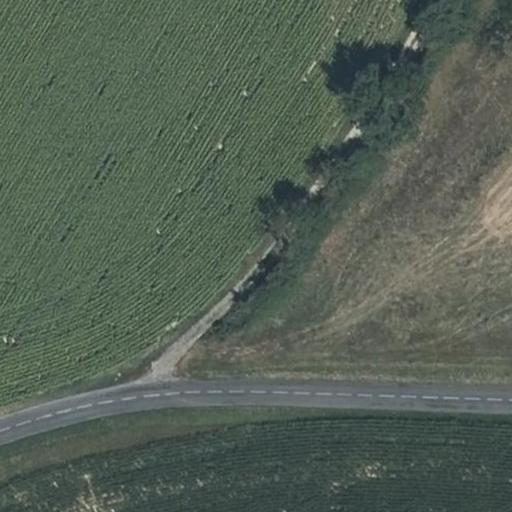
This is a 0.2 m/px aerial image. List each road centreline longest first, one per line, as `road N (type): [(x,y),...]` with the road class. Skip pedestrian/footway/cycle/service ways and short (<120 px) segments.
road 1 (tertiary): [(511,392),(228,389),(117,400),(0,433)]
road 2 (track): [(131,398),(247,290),(312,207),(436,0)]
